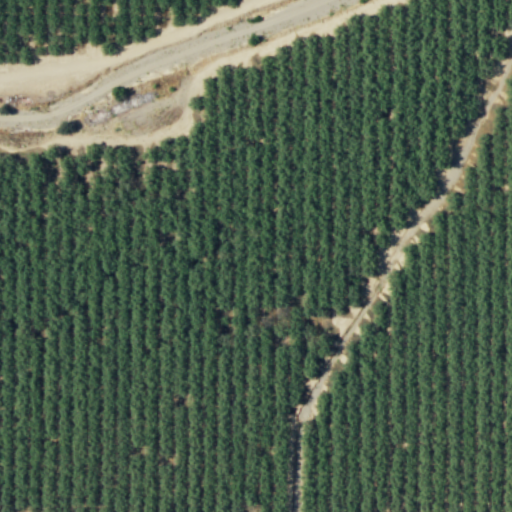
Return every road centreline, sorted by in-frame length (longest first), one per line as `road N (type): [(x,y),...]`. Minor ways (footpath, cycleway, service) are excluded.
road 1 (track): [(0,149),(126,142),(178,127),(191,91),(217,63),(390,0),(510,34),(290,413),(283,511)]
road 2 (track): [(299,511),(304,420),(413,241),(453,196),(511,77)]
road 3 (track): [(254,0),(124,54),(0,75)]
